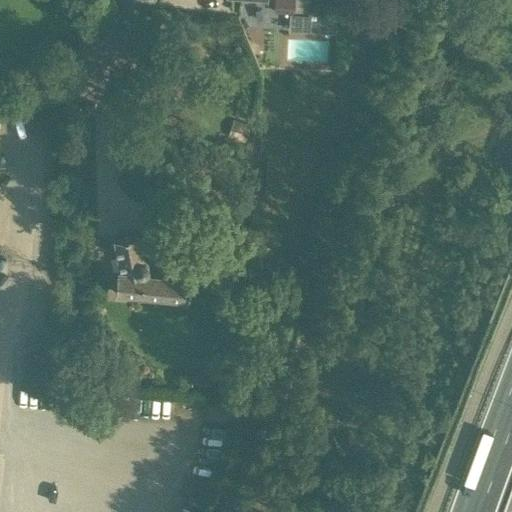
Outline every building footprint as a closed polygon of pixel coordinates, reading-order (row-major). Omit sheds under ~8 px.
[(273,0),(273,11),(293,11),(293,0),(273,0)] [(234,120),(229,135),(244,140),(249,125),(234,120)] [(268,136),(254,135),(253,153),(266,154),(268,136)] [(140,234),(114,239),(120,269),(118,269),(116,291),(187,298),(189,277),(145,273),(149,270),(149,264),(149,262),(146,260),(145,259),(140,234)] [(200,247),(195,261),(218,269),(223,255),(200,247)]
